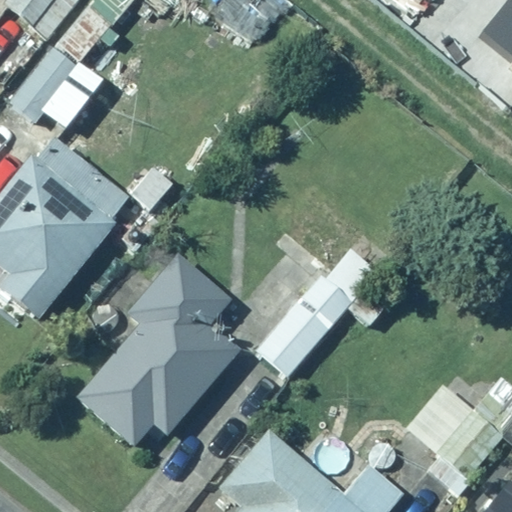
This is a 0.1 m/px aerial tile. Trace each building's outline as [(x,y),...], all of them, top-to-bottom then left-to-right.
[(5,0),(2,4),(46,42),(81,0),(5,0)] [(87,10),(55,45),(74,63),(107,28),(87,10)] [(50,50),(5,103),(43,135),(88,82),(50,50)] [(49,140),(0,198),(0,287),(34,315),(126,204),(49,140)] [(325,271),(252,354),(286,383),(379,277),(356,256),(370,241),(315,193),(281,232),(325,271)] [(138,328),(75,400),(135,452),(150,435),(161,444),(242,350),(211,323),(230,301),(177,255),(124,316),(138,328)] [(441,389),(402,433),(436,459),(426,472),(456,494),(499,436),(511,445),(511,388),(499,378),(472,414),(441,389)] [(243,511),(242,511),(391,511),(403,499),(370,470),(344,501),(266,434),(218,490),(243,511)] [(511,511),(511,475),(483,511),(511,511)]
